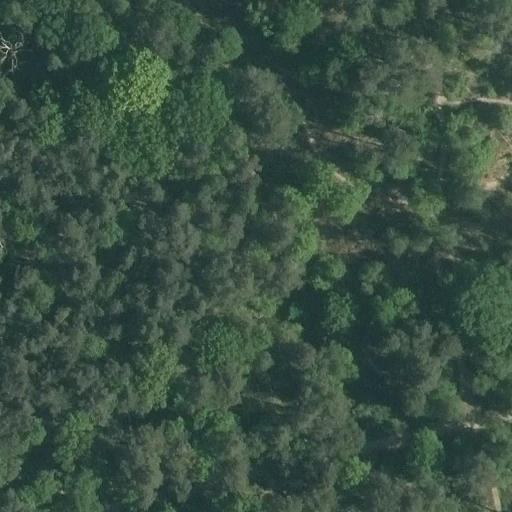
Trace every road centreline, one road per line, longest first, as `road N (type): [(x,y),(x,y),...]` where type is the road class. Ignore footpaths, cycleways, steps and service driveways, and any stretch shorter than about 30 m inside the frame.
road 1 (track): [(227,483),(436,435)]
road 2 (track): [(104,511),(227,483)]
